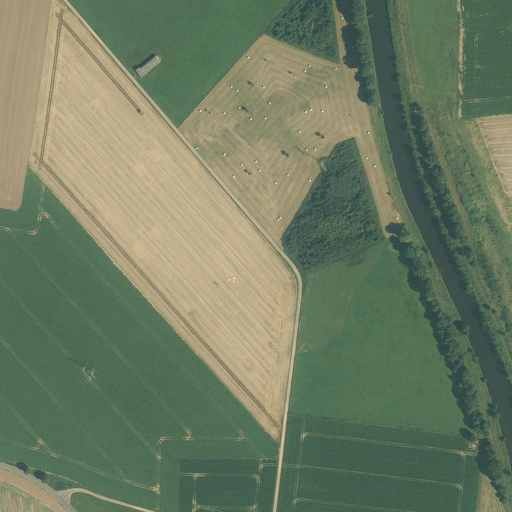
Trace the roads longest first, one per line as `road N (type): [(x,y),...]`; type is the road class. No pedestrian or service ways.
road 1 (track): [(66,0),(300,278),(274,511)]
road 2 (track): [(351,0),(388,183),(472,376),(510,511)]
road 3 (track): [(511,360),(435,181),(401,0)]
